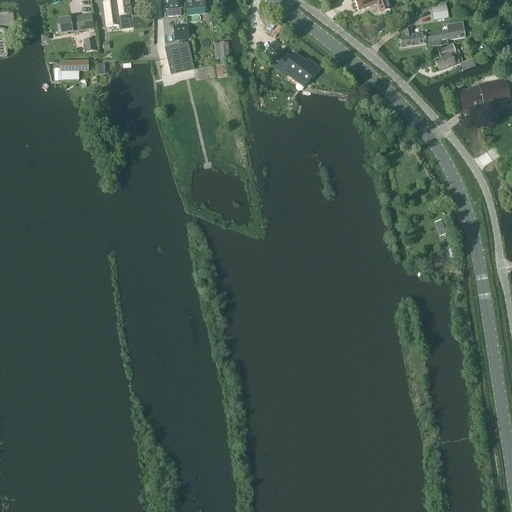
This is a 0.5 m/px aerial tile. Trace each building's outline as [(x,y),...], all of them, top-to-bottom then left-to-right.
[(117,0),(117,1),(104,3),(107,28),(119,26),(119,31),(134,29),(148,28),(146,15),(132,17),(129,0),(117,0)] [(181,0),(164,0),(165,10),(167,10),(168,18),(181,17),(180,9),(182,8),(181,0)] [(204,0),(184,0),(185,6),(186,11),(205,9),(205,4),(204,0)] [(390,10),(385,0),(354,0),(359,12),(376,5),(379,14),(390,10)] [(446,4),(437,6),(437,7),(431,8),(433,22),(449,19),(446,4)] [(91,16),(59,21),(61,35),(72,33),(93,30),(91,16)] [(213,34),(220,32),(218,23),(211,24),(213,34)] [(465,38),(462,23),(446,25),(447,30),(412,36),(411,29),(404,31),(405,38),(399,39),(401,50),(425,46),(426,51),(432,50),(432,47),(448,44),(447,40),(465,38)] [(187,26),(173,28),(174,41),(188,39),(187,26)] [(94,39),(84,41),(86,53),(96,51),(94,39)] [(187,45),(166,50),(171,75),(193,70),(187,45)] [(441,60),(434,62),(438,72),(460,64),(453,45),(438,51),(441,60)] [(253,60),(256,55),(251,51),(247,57),(253,60)] [(290,59),(281,52),(271,65),(287,78),(291,72),(300,79),(297,83),(304,89),(318,70),(311,64),(309,66),(294,55),(290,59)] [(473,60),(460,65),(463,72),(476,67),(473,60)] [(88,61),(59,62),(60,74),(88,73),(88,61)] [(105,65),(97,65),(98,76),(106,75),(105,65)] [(478,88),(459,93),(463,112),(483,107),(510,101),(510,100),(505,80),(478,86),(478,88)] [(90,109),(91,118),(100,116),(98,108),(90,109)]
